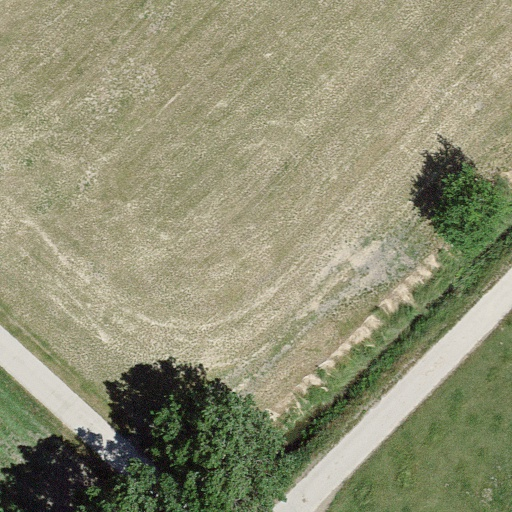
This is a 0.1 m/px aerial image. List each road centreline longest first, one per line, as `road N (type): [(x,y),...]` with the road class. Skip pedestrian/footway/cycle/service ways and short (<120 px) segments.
road 1 (tertiary): [(289,511),(511,286)]
road 2 (unclassified): [(0,335),(196,511)]
